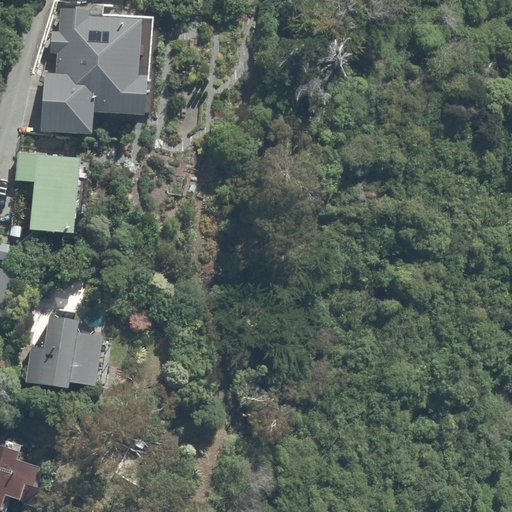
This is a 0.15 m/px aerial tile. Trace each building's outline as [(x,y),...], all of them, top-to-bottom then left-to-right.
[(88,10),(60,10),(59,34),(51,33),(50,56),(58,56),(57,74),(43,74),(42,131),(89,133),(90,106),(143,108),(144,80),(147,80),(151,16),(88,16),(88,10)] [(74,148),(18,146),(17,173),(31,173),(29,220),(71,221),(74,148)] [(0,310),(17,267),(0,262),(0,310)] [(45,338),(29,336),(26,374),(69,377),(69,372),(98,374),(101,326),(80,325),(82,307),(48,304),(45,338)] [(0,497),(4,484),(26,490),(36,457),(17,452),(21,438),(0,431),(0,497)]
